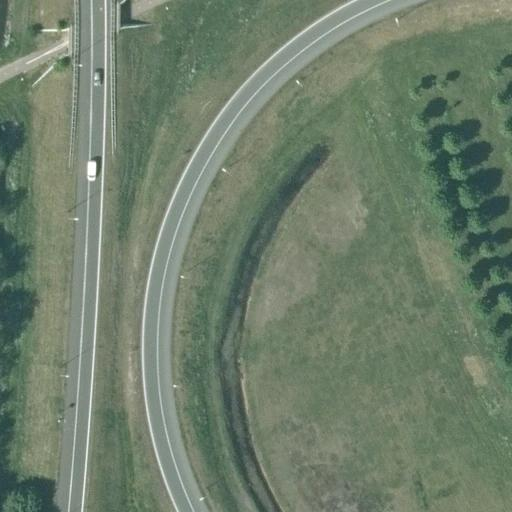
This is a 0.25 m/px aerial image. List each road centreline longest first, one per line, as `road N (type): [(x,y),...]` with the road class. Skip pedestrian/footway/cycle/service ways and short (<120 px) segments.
road 1 (motorway): [(183,511),(156,427),(151,379),(156,280),(182,196),(251,90),(304,42),(374,0)]
road 2 (motorway): [(95,0),(91,266),(72,511)]
